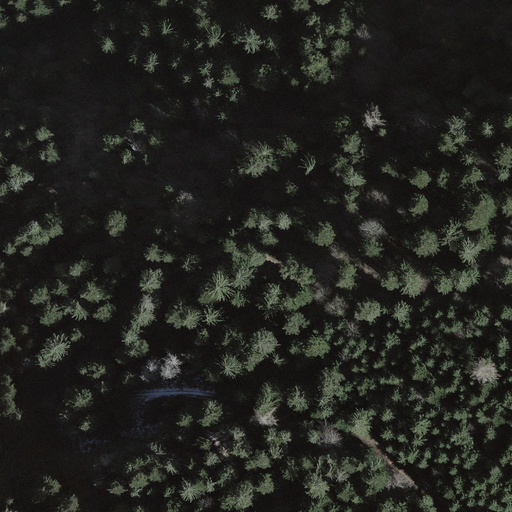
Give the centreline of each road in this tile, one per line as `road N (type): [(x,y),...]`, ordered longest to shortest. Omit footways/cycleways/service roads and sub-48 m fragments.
road 1 (track): [(511,296),(338,281),(218,259),(145,287),(0,440)]
road 2 (track): [(31,0),(83,16),(220,15),(320,34),(347,45),(367,76),(394,90),(433,95),(511,84)]
road 3 (track): [(0,446),(16,448),(58,416),(113,394),(186,391),(278,407),(332,430),(397,460),(461,511)]
